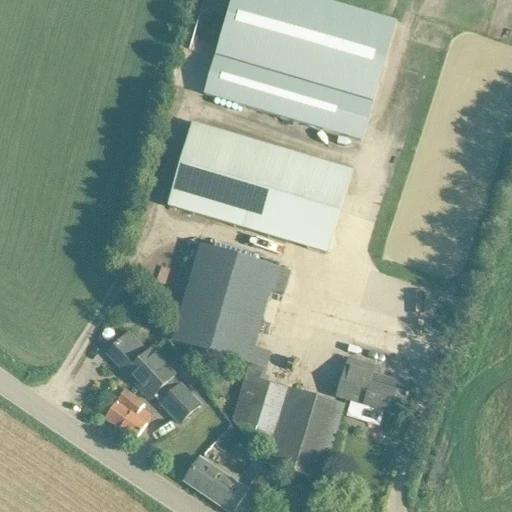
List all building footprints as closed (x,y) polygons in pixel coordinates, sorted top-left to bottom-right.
[(314,0),(233,0),(205,96),(343,137),(350,113),(370,118),(397,25),(314,0)] [(196,127),(171,210),(326,256),(351,173),(196,127)] [(290,274),(218,252),(198,246),(175,327),(172,344),(249,366),(232,423),(252,445),(272,451),(267,468),(322,484),(345,407),(290,391),(262,382),(270,354),(255,350),(271,293),(284,297),(290,274)] [(115,311),(127,324),(140,313),(128,300),(115,311)] [(152,350),(148,355),(128,334),(107,355),(153,402),(155,400),(157,401),(177,382),(174,380),(177,377),(152,350)] [(375,376),(377,369),(348,360),(336,399),(402,419),(411,387),(375,376)] [(177,382),(157,401),(181,426),(200,407),(177,382)] [(142,411),(145,406),(126,392),(105,421),(136,442),(153,418),(142,411)] [(231,427),(214,446),(225,454),(227,452),(230,454),(241,443),(237,440),(240,438),(231,427)] [(234,511),(247,494),(245,493),(199,461),(185,483),(227,511),(234,511)] [(267,507),(275,481),(263,467),(245,493),(247,494),(267,507)]
